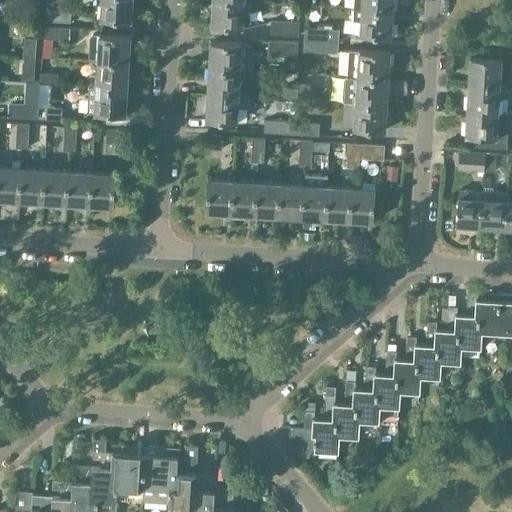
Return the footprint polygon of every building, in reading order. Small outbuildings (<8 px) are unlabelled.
[(133,0),(101,0),(101,19),(132,21),(133,0)] [(246,2),(222,0),(213,0),(212,26),(245,28),(245,12),(251,13),(252,2),(246,2)] [(355,0),(355,8),(362,8),(393,10),(394,0),(355,0)] [(393,10),(362,8),(355,8),(354,22),(361,23),(360,35),(392,37),(393,10)] [(47,22),(71,23),(72,11),(48,10),(47,22)] [(272,22),(271,35),(299,37),(300,23),(272,22)] [(46,39),(70,41),(70,29),(47,27),(46,39)] [(306,28),(305,40),(339,42),(340,30),(306,28)] [(91,61),(98,61),(129,63),(131,37),(92,35),(90,37),(89,57),(91,61)] [(25,39),(24,59),(24,57),(31,57),(30,61),(36,62),(37,40),(25,39)] [(339,42),(305,40),(304,51),(338,54),(339,42)] [(271,41),(270,55),(285,56),(284,71),(296,72),(296,56),(298,57),(299,43),(271,41)] [(211,42),(210,68),(240,70),(242,44),(211,42)] [(347,76),(358,77),(389,79),(391,53),(348,50),(347,76)] [(24,59),(23,79),(35,80),(36,62),(30,61),(31,57),(24,57),(24,59)] [(471,58),(469,84),(502,86),(503,59),(471,58)] [(98,61),(97,77),(97,87),(128,89),(129,63),(98,61)] [(210,68),(208,94),(239,96),(240,70),(210,68)] [(41,74),(41,85),(59,86),(60,75),(41,74)] [(128,89),(97,87),(97,77),(90,76),(87,113),(126,115),(128,89)] [(349,102),(356,103),(387,105),(389,79),(358,77),(357,91),(349,91),(349,102)] [(299,89),(298,100),(310,100),(311,84),(299,83),(299,89)] [(469,84),(468,110),(500,112),(501,98),(506,98),(507,86),(502,86),(469,84)] [(280,99),(298,100),(299,89),(281,88),(280,99)] [(248,96),(239,96),(208,94),(207,120),(238,122),(238,107),(247,107),(248,96)] [(387,105),(356,103),(354,129),(386,131),(387,105)] [(38,119),(39,107),(39,106),(24,105),(11,104),(10,118),(38,119)] [(39,107),(38,119),(62,120),(63,108),(39,107)] [(500,112),(468,110),(466,136),(499,138),(500,112)] [(296,135),(296,129),(297,122),(266,121),(265,133),(296,135)] [(297,122),(296,129),(296,135),(319,136),(320,124),(297,122)] [(30,125),(18,124),(16,148),(29,149),(30,125)] [(78,127),(65,127),(64,152),(76,152),(78,127)] [(108,129),(107,143),(118,143),(119,130),(108,129)] [(210,149),(223,149),(223,136),(211,135),(210,149)] [(252,162),(265,163),(266,139),(254,138),(252,162)] [(290,149),(301,149),(301,141),(291,140),(290,149)] [(301,141),(301,149),(300,165),(312,166),(314,141),(301,141)] [(360,169),(360,158),(361,144),(349,143),(347,168),(360,169)] [(385,146),(361,144),(360,158),(384,160),(385,146)] [(484,170),(486,170),(487,152),(459,150),(458,169),(483,170),(484,170)] [(487,152),(486,170),(494,171),(495,152),(487,152)] [(0,198),(19,200),(21,168),(22,161),(13,161),(13,167),(0,166),(0,198)] [(387,166),(386,178),(396,179),(398,167),(387,166)] [(19,200),(43,201),(45,170),(21,168),(19,200)] [(43,201),(67,203),(69,171),(45,170),(43,201)] [(67,203),(90,204),(92,172),(69,171),(67,203)] [(92,172),(90,204),(115,206),(117,174),(92,172)] [(302,217),(326,218),(328,186),(328,176),(305,175),(304,185),(302,217)] [(207,211),(231,212),(233,181),(209,179),(207,211)] [(231,212),(255,214),(257,182),(233,181),(231,212)] [(255,214),(279,215),(281,183),(257,182),(255,214)] [(352,188),(350,219),(374,221),(376,183),(364,182),(363,188),(352,188)] [(279,215),(302,217),(304,185),(281,183),(279,215)] [(326,218),(350,219),(352,188),(328,186),(326,218)] [(481,226),(505,228),(507,201),(508,194),(493,193),(493,187),(484,186),(484,192),(481,226)] [(457,224),(481,226),(484,192),(459,190),(457,224)] [(346,282),(335,281),(332,281),(330,304),(345,305),(346,282)] [(476,298),(477,293),(469,292),(468,309),(477,310),(476,315),(480,315),(479,331),(482,331),(507,333),(508,317),(501,316),(502,301),(497,301),(497,294),(488,293),(488,299),(476,298)] [(511,294),(497,294),(497,301),(502,301),(501,316),(508,317),(507,333),(511,333),(511,294)] [(467,314),(456,313),(456,307),(453,307),(448,307),(447,324),(456,324),(455,330),(459,330),(458,346),(462,346),(481,347),(482,331),(479,331),(480,315),(476,315),(477,310),(468,309),(467,314)] [(438,361),(442,361),(461,362),(462,346),(458,346),(459,330),(455,330),(456,324),(447,324),(447,329),(436,328),(436,322),(428,322),(427,339),(436,339),(435,345),(439,345),(438,361)] [(421,375),(441,377),(442,361),(438,361),(439,345),(435,345),(436,339),(427,339),(427,344),(415,343),(416,337),(407,337),(407,354),(415,354),(414,360),(418,361),(417,375),(421,375)] [(397,390),(400,390),(420,391),(421,375),(417,375),(418,361),(414,360),(415,354),(407,354),(406,358),(395,358),(395,352),(387,351),(386,369),(395,369),(394,374),(398,375),(397,390)] [(380,405),(380,415),(399,416),(400,390),(397,390),(398,375),(394,374),(395,369),(386,369),(386,373),(376,373),(376,367),(367,366),(366,384),(374,385),(373,390),(377,391),(376,405),(380,405)] [(347,371),(346,381),(355,381),(355,371),(347,371)] [(356,420),(360,420),(379,421),(380,415),(380,405),(376,405),(377,391),(373,390),(374,385),(366,384),(366,388),(354,387),(355,381),(346,381),(345,399),(354,400),(353,406),(357,406),(356,420)] [(336,435),(340,436),(359,437),(360,420),(356,420),(357,406),(353,406),(354,400),(345,399),(345,403),(334,402),(335,387),(327,387),(325,413),(334,413),(333,420),(337,420),(336,435)] [(306,411),(314,411),(315,402),(306,401),(306,411)] [(316,450),(333,451),(339,451),(340,436),(336,435),(337,420),(333,420),(334,413),(325,413),(325,418),(314,417),(314,411),(306,411),(305,427),(313,428),(313,434),(317,434),(317,441),(316,450)] [(313,428),(305,427),(290,426),(289,439),(317,441),(317,434),(313,434),(313,428)] [(118,503),(118,500),(143,502),(143,488),(146,446),(122,444),(121,453),(106,452),(107,440),(94,439),(93,459),(102,460),(102,459),(108,459),(108,463),(113,464),(112,485),(118,485),(117,503),(118,503)] [(310,452),(311,453),(316,453),(316,450),(317,441),(289,439),(289,451),(297,452),(310,452)] [(186,457),(170,456),(170,447),(146,446),(143,488),(143,502),(168,504),(170,490),(169,490),(169,489),(176,489),(177,468),(182,469),(182,465),(188,465),(197,466),(198,446),(186,445),(186,457)] [(116,511),(117,503),(118,485),(112,485),(113,464),(108,463),(108,459),(102,459),(102,460),(101,467),(73,465),(73,474),(82,474),(88,474),(87,478),(93,478),(92,499),(98,500),(98,510),(116,511)] [(169,506),(188,507),(188,506),(195,506),(195,486),(200,486),(200,482),(206,482),(206,483),(215,483),(216,475),(188,473),(188,465),(182,465),(182,469),(177,468),(176,489),(169,489),(169,490),(170,490),(168,504),(169,506)] [(97,511),(98,510),(98,500),(92,499),(93,478),(87,478),(88,474),(82,474),(81,482),(53,480),(53,488),(61,489),(68,489),(67,493),(73,493),(71,511),(97,511)] [(188,511),(213,511),(214,503),(219,503),(219,499),(225,499),(225,500),(234,501),(234,492),(206,490),(206,483),(206,482),(200,482),(200,486),(195,486),(195,506),(188,506),(188,507),(189,507),(188,511)] [(52,511),(53,508),(47,508),(47,504),(41,503),(41,504),(33,503),(33,495),(33,494),(32,494),(32,490),(15,489),(13,510),(12,511),(52,511)] [(71,511),(73,493),(67,493),(68,489),(61,489),(61,497),(33,495),(33,503),(41,504),(41,503),(47,504),(47,508),(53,508),(52,511),(71,511)] [(253,511),(253,510),(225,508),(225,500),(225,499),(219,499),(219,503),(214,503),(213,511),(253,511)]
